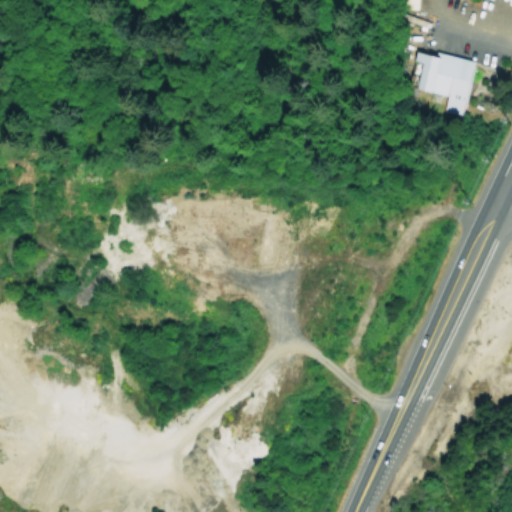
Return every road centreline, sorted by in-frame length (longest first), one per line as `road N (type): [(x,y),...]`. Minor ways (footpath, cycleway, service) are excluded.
road 1 (track): [(401,400),(371,402),(299,346),(276,347),(144,456),(0,363)]
road 2 (trunk): [(348,511),(501,193)]
